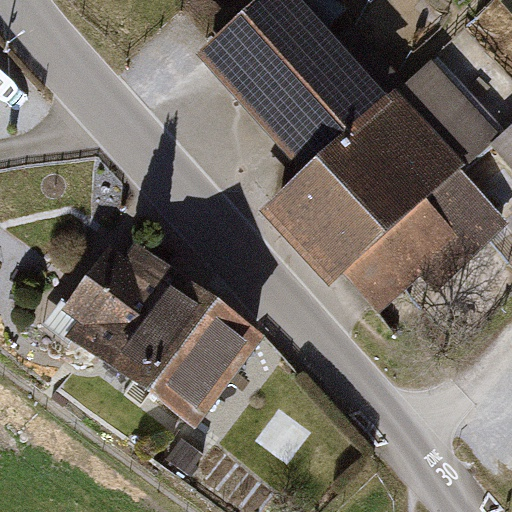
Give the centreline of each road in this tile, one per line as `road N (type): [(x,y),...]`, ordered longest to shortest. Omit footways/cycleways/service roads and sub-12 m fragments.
road 1 (tertiary): [(21,0),(98,114),(466,511)]
road 2 (track): [(511,341),(409,451)]
